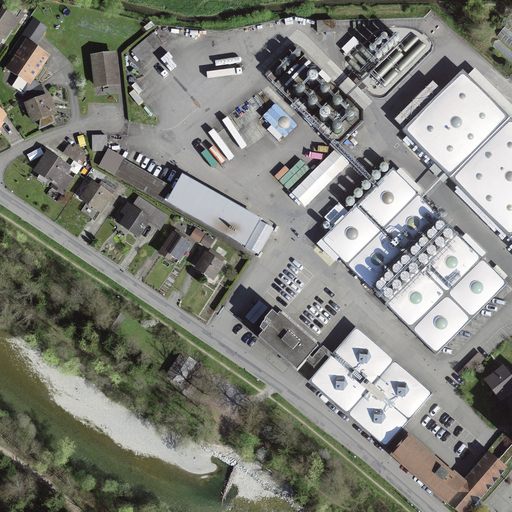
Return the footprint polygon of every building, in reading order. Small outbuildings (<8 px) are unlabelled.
[(5,10),(0,17),(0,35),(4,38),(18,19),(5,10)] [(31,79),(47,55),(33,46),(45,28),(33,20),(10,54),(15,57),(8,67),(20,75),(12,86),(25,95),(39,85),(31,79)] [(334,21),(317,22),(318,33),(335,32),(334,21)] [(155,31),(131,48),(139,60),(164,42),(155,31)] [(403,48),(411,59),(427,47),(419,36),(403,48)] [(348,51),(359,42),(355,37),(344,45),(348,51)] [(267,77),(275,85),(305,54),(298,46),(267,77)] [(114,54),(93,57),(96,86),(117,84),(114,54)] [(511,101),(478,67),(474,71),(466,64),(399,132),(511,241),(511,101)] [(318,67),(307,67),(287,87),(287,98),(332,142),(343,142),(363,122),(363,111),(318,67)] [(49,108),(52,107),(48,96),(26,104),(33,122),(41,118),(42,120),(41,127),(54,123),(49,108)] [(279,141),(298,124),(277,101),(261,115),(270,124),(267,128),(279,141)] [(208,130),(230,158),(244,148),(221,119),(208,130)] [(107,136),(92,136),(93,151),(107,150),(107,136)] [(83,151),(80,149),(81,148),(76,145),(73,150),(68,146),(64,153),(79,164),(84,156),(83,151)] [(337,146),(290,191),(304,205),(351,160),(337,146)] [(100,166),(116,175),(124,161),(108,152),(100,166)] [(54,183),(52,187),(63,194),(73,179),(65,174),(69,168),(48,154),(37,171),(54,183)] [(274,175),(290,189),(310,167),(300,158),(290,169),(284,164),(274,175)] [(131,166),(124,179),(162,200),(169,188),(131,166)] [(393,170),(322,240),(372,291),(443,220),(393,170)] [(182,180),(171,200),(217,226),(244,244),(257,222),(182,180)] [(105,206),(111,196),(108,194),(112,189),(102,182),(98,188),(92,184),(81,199),(97,209),(101,204),(105,206)] [(137,197),(129,209),(131,210),(148,221),(160,229),(168,217),(137,197)] [(122,224),(139,235),(148,221),(131,210),(122,224)] [(201,242),(205,235),(196,230),(192,236),(201,242)] [(185,237),(181,234),(179,238),(173,234),(161,253),(169,259),(172,254),(179,259),(189,245),(182,240),(185,237)] [(386,304),(436,355),(507,284),(457,234),(386,304)] [(213,241),(205,235),(201,242),(209,247),(213,241)] [(222,264),(207,254),(198,268),(213,278),(222,264)] [(260,311),(265,306),(260,300),(246,313),(256,324),(265,316),(260,311)] [(318,347),(280,314),(277,316),(272,312),(258,328),(263,333),(259,338),(297,371),(318,347)] [(385,447),(432,394),(356,328),(310,381),(385,447)] [(187,388),(201,367),(182,354),(168,375),(187,388)] [(494,390),(495,389),(502,397),(511,389),(511,379),(504,369),(487,382),(494,390)] [(408,438),(393,455),(459,511),(467,511),(506,468),(489,453),(462,484),(408,438)]
